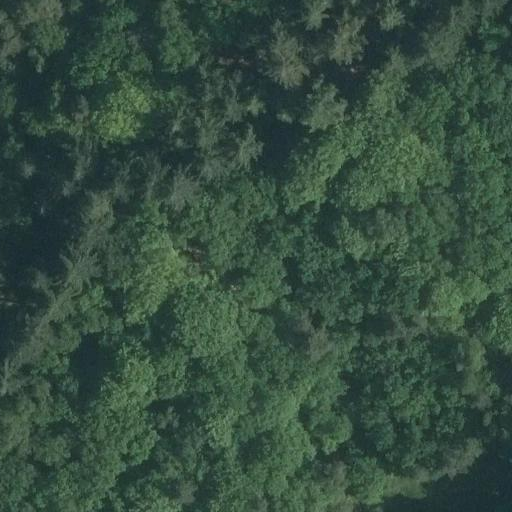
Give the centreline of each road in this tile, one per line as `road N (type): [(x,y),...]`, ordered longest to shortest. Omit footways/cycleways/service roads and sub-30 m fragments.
road 1 (track): [(0,379),(37,339),(127,199),(280,148),(450,39)]
road 2 (track): [(190,0),(82,99),(0,205)]
road 3 (track): [(0,109),(107,0)]
